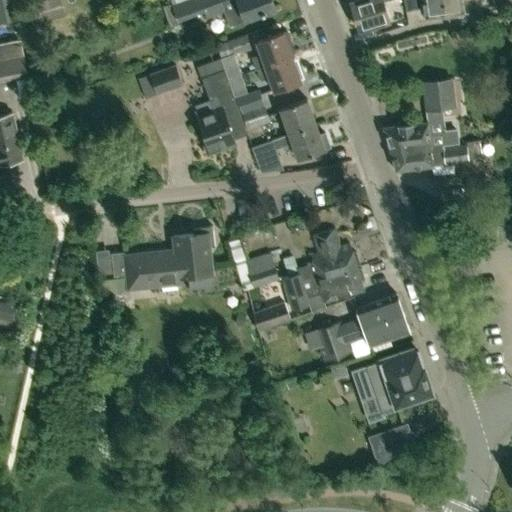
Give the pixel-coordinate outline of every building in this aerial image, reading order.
[(0,0),(0,22),(14,19),(10,0),(0,0)] [(28,24),(64,13),(59,0),(39,0),(22,5),(28,24)] [(180,0),(172,3),(171,4),(177,20),(204,10),(207,17),(224,11),(229,25),(275,9),(271,0),(180,0)] [(415,0),(350,0),(359,28),(388,19),(383,1),(386,0),(403,0),(405,10),(417,8),(415,0)] [(422,0),(426,16),(445,14),(442,0),(422,0)] [(442,0),(445,14),(464,12),(461,0),(442,0)] [(494,0),(496,9),(505,7),(503,0),(494,0)] [(284,31),(256,41),(261,53),(250,57),(255,69),(256,68),(257,70),(293,57),(288,44),(291,43),(287,31),(284,32),(284,31)] [(221,58),(251,48),(247,36),(217,46),(221,58)] [(0,80),(27,75),(23,51),(20,38),(0,42),(0,80)] [(417,78),(441,77),(440,45),(400,46),(400,63),(417,62),(417,78)] [(293,57),(257,70),(260,80),(269,77),(274,92),(302,82),(301,80),(305,78),(301,68),(299,67),(297,68),(293,57)] [(149,73),(155,92),(181,84),(175,65),(149,73)] [(241,73),(239,67),(225,72),(228,78),(241,73)] [(210,152),(235,143),(233,138),(247,133),(224,69),(201,77),(212,109),(196,114),(210,152)] [(452,77),(421,80),(424,110),(455,106),(452,77)] [(241,113),(264,105),(258,88),(235,96),(241,113)] [(299,130),(316,124),(307,99),(280,108),(288,133),(289,134),(299,130)] [(264,105),(241,113),(247,129),(270,121),(264,105)] [(0,145),(1,145),(5,161),(22,158),(12,112),(0,114),(0,145)] [(431,148),(430,145),(427,122),(384,127),(390,151),(409,149),(409,151),(431,148)] [(316,124),(299,130),(289,134),(288,133),(271,139),(274,148),(275,148),(292,142),(298,159),(324,150),(324,148),(330,146),(325,132),(319,134),(316,124)] [(271,139),(251,146),(260,171),(283,168),(275,148),(274,148),(271,139)] [(458,174),(484,170),(478,139),(465,141),(466,145),(443,147),(442,143),(430,145),(431,148),(409,151),(409,149),(390,151),(396,169),(457,161),(458,174)] [(175,248),(124,254),(127,275),(128,287),(129,287),(157,284),(180,281),(179,276),(187,275),(188,275),(189,288),(213,286),(211,272),(212,272),(209,245),(215,245),(212,225),(192,227),(193,233),(173,235),(175,248)] [(318,277),(356,266),(359,263),(356,252),(351,250),(349,243),(339,246),(334,228),(312,235),(318,252),(311,254),(313,262),(297,267),(299,273),(300,276),(301,276),(301,278),(317,273),(318,277)] [(245,259),(238,238),(228,241),(245,291),(280,279),(270,251),(245,259)] [(356,266),(318,277),(317,273),(301,278),(306,296),(321,291),(324,301),(362,290),(360,282),(364,278),(361,268),(356,268),(356,266)] [(301,276),(300,276),(299,273),(282,277),(290,307),(308,303),(306,296),(301,278),(301,276)] [(369,345),(409,331),(396,293),(355,307),(359,318),(347,322),(353,338),(365,334),(369,345)] [(285,320),(291,318),(285,300),(252,311),(258,329),(285,320)] [(323,360),(350,351),(340,321),(314,330),(323,360)] [(233,333),(219,339),(223,349),(237,343),(233,333)] [(367,364),(372,380),(359,385),(363,398),(375,394),(381,413),(413,403),(411,398),(430,392),(422,368),(415,348),(367,364)] [(403,424),(370,436),(379,461),(409,442),(403,424)]
